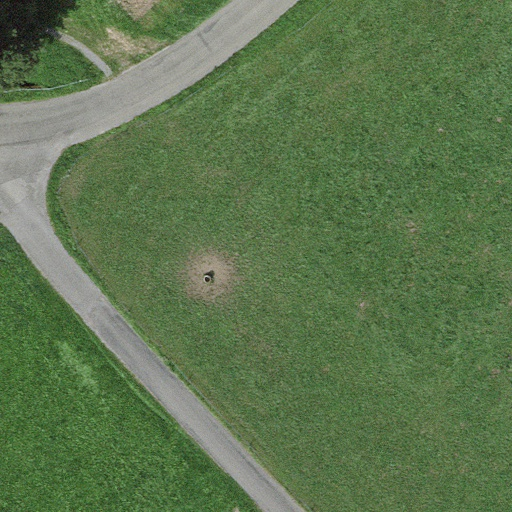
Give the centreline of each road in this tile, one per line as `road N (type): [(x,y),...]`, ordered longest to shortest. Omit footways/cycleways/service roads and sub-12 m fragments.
road 1 (unclassified): [(284,511),(106,325),(0,184)]
road 2 (unclassified): [(0,138),(118,102),(229,39),(271,0)]
